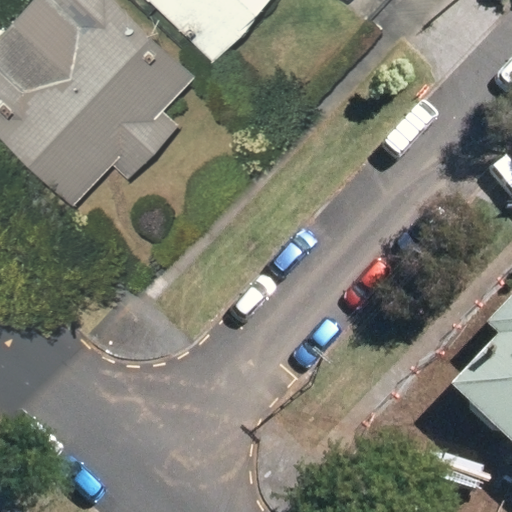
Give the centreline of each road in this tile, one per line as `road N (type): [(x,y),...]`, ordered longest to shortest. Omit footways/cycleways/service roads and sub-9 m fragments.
road 1 (residential): [(511,80),(135,478)]
road 2 (residential): [(0,347),(135,478)]
